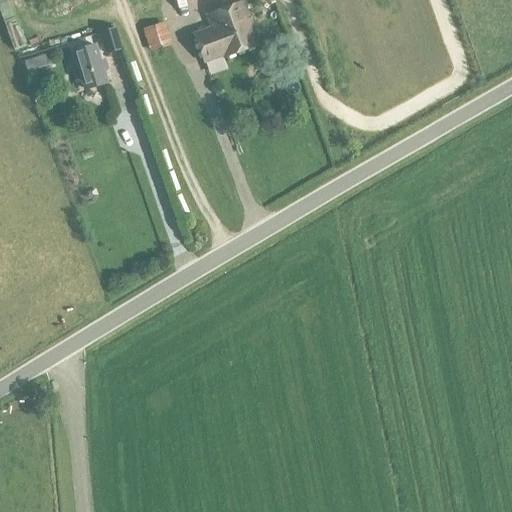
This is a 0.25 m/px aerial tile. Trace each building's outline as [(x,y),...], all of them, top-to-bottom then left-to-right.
[(81,3),(85,1),(84,0),(55,0),(29,9),(35,27),(70,16),(71,19),(85,15),(81,3)] [(95,0),(101,14),(140,0),(95,0)] [(259,45),(243,3),(208,16),(212,28),(217,40),(238,32),(245,50),(259,45)] [(143,30),(143,31),(147,42),(150,53),(172,46),(165,23),(143,30)] [(116,28),(104,32),(98,34),(106,56),(123,51),(116,28)] [(212,28),(195,35),(205,63),(223,56),(224,58),(245,50),(238,32),(217,40),(212,28)] [(73,52),(85,90),(106,84),(95,46),(73,52)] [(48,54),(24,62),(28,73),(52,66),(48,54)]
